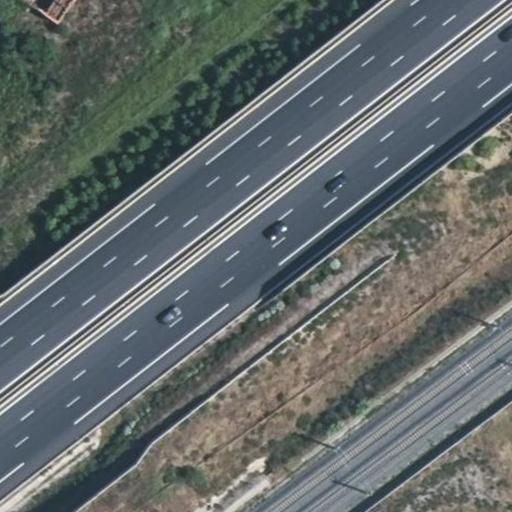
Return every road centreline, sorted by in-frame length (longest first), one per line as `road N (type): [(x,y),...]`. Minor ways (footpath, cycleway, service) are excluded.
road 1 (motorway): [(0,447),(511,50)]
road 2 (motorway): [(461,0),(0,358)]
